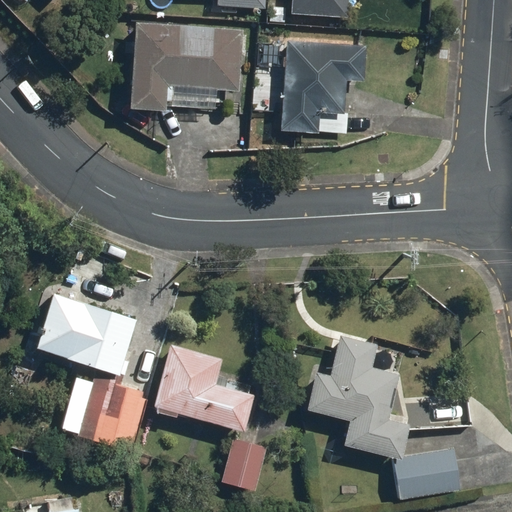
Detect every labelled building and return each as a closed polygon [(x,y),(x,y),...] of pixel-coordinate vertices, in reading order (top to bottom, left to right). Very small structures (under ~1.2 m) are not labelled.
[(214,0),(214,6),(263,9),(263,0),(214,0)] [(288,0),(287,15),(344,19),(344,0),(288,0)] [(131,20),(124,107),(163,110),(165,85),(236,90),(241,29),(131,20)] [(283,40),(278,130),(315,132),(316,111),(341,112),(343,79),(361,80),(363,45),(283,40)] [(125,355),(138,317),(53,288),(33,345),(124,377),(131,357),(125,355)] [(377,341),(339,332),(329,373),(313,369),(303,406),(350,418),(343,445),(397,459),(407,421),(389,417),(400,373),(371,366),(377,341)] [(225,355),(172,342),(156,406),(248,428),(257,392),(218,383),(225,355)] [(147,395),(75,372),(58,425),(130,448),(147,395)] [(268,444),(237,435),(224,482),(256,490),(268,444)] [(460,492),(455,448),(401,453),(405,497),(460,492)] [(79,511),(79,507),(76,492),(49,494),(50,510),(18,511),(79,511)]
